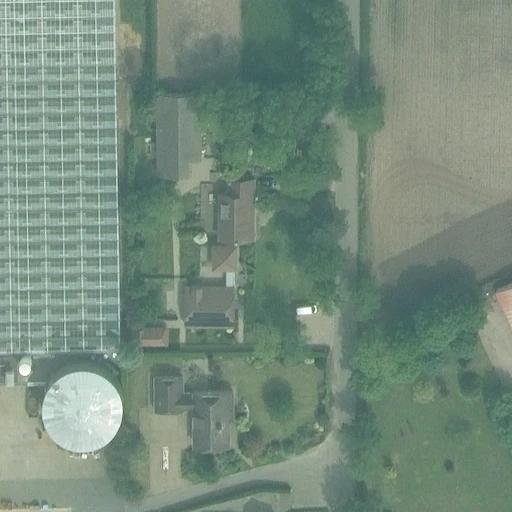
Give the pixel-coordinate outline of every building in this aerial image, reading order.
[(0,511),(0,353),(118,351),(111,0),(0,0),(0,511)] [(200,158),(199,93),(159,94),(159,159),(200,158)] [(226,286),(186,286),(185,326),(233,326),(234,268),(236,268),(236,238),(251,238),(251,208),(253,208),(254,179),(228,178),(228,193),(220,193),(220,238),(226,238),(226,246),(214,246),(214,268),(226,268),(226,286)] [(511,283),(497,290),(499,295),(511,324),(511,283)] [(168,330),(134,330),(134,348),(168,348),(168,330)] [(19,354),(0,353),(0,380),(19,380),(19,354)] [(44,393),(44,400),(44,408),(46,415),(50,421),(54,427),(59,432),(66,436),(73,439),(80,440),(87,440),(95,439),(101,436),(108,432),(113,427),(118,421),(121,415),(123,408),(124,400),(123,393),(121,386),(118,379),(113,373),(108,368),(101,364),(95,362),(87,360),(80,360),(73,362),(66,364),(59,368),(54,373),(50,379),(46,386),(44,393)] [(233,419),(233,408),(233,392),(194,392),(194,393),(182,393),(182,377),(156,377),(156,410),(182,410),(182,408),(194,408),(194,445),(229,445),(229,419),(233,419)]
